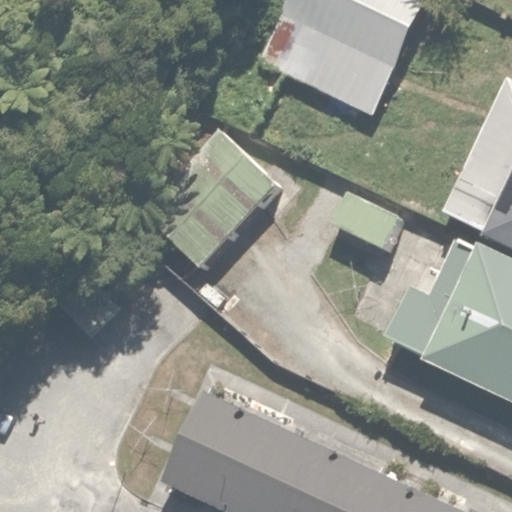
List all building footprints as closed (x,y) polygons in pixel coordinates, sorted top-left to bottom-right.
[(439,0),(284,0),(281,6),(312,21),(289,69),(385,114),(439,0)] [(476,225),(511,242),(511,84),(450,213),(476,225)] [(357,186),(339,219),(393,248),(410,215),(357,186)] [(511,242),(476,225),(445,289),(417,276),(390,332),(511,390),(511,242)] [(489,511),(211,388),(170,479),(243,511),(489,511)]
